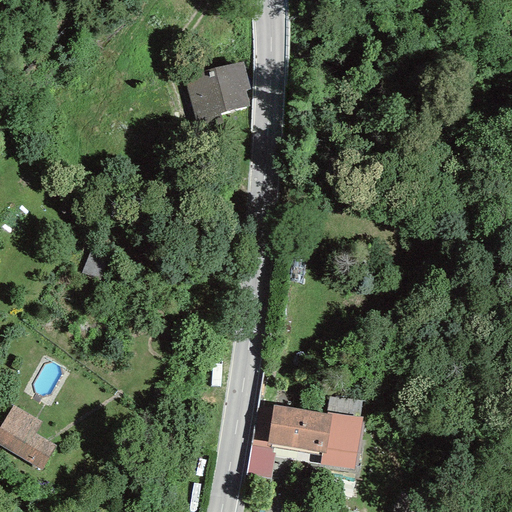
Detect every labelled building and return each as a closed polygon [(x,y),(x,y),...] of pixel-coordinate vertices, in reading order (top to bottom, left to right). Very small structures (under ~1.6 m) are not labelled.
[(243,62),(183,77),(195,120),(249,106),(245,90),(249,89),(243,62)] [(326,413),(359,417),(361,401),(329,397),(326,413)] [(319,465),(354,470),(362,418),(359,417),(326,413),(326,414),(273,405),(272,410),(257,408),(251,446),(270,448),(270,445),(321,453),(319,465)] [(13,406),(0,426),(0,446),(41,470),(56,446),(34,433),(42,422),(13,406)] [(270,448),(251,446),(246,475),(270,479),(274,454),(271,453),(272,449),(270,448)]
